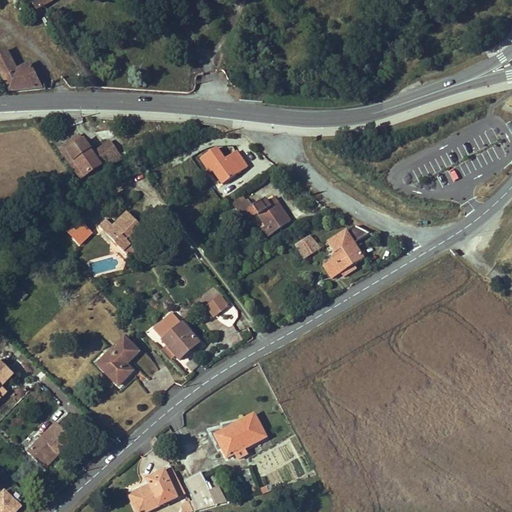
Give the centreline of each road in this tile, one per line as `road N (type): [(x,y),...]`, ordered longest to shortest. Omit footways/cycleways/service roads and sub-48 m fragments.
road 1 (tertiary): [(478,76),(361,115),(324,118),(113,100),(0,106)]
road 2 (residential): [(55,511),(201,384),(443,242)]
road 3 (residential): [(443,242),(367,217),(266,137)]
